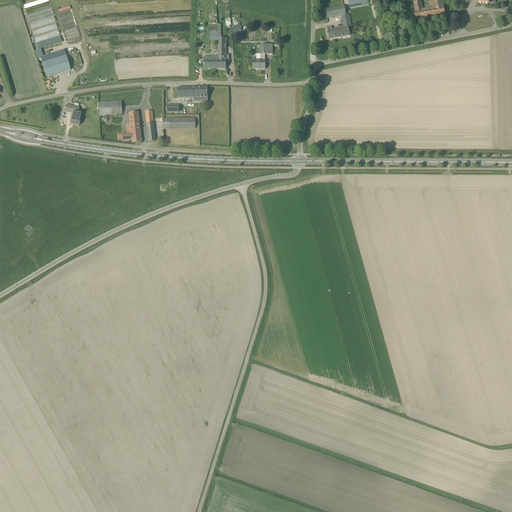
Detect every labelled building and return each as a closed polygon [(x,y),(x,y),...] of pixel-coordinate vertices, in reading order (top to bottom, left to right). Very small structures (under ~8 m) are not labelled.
[(407,23),(419,20),(445,15),(441,0),(431,0),(428,1),(429,4),(428,4),(428,8),(422,9),(422,5),(420,0),(412,0),(415,11),(405,13),(407,23)] [(346,15),(344,6),(324,10),(326,19),(342,16),(344,28),(332,30),(331,27),(328,27),(327,27),(328,31),(329,39),(349,35),(348,27),(351,27),(349,14),(346,15)] [(53,16),(52,10),(28,17),(29,23),(53,16)] [(54,17),(30,24),(32,30),(55,23),(54,17)] [(56,24),(32,31),(34,37),(58,29),(56,24)] [(218,34),(217,26),(209,27),(210,35),(218,34)] [(232,36),(242,35),(241,27),(232,27),(232,36)] [(58,30),(34,38),(36,43),(60,36),(58,30)] [(36,44),(38,50),(62,42),(60,37),(36,44)] [(217,60),(217,69),(226,69),(226,60),(225,60),(225,57),(226,57),(226,44),(226,39),(218,39),(218,57),(218,60),(217,60)] [(253,61),(253,69),(265,69),(265,61),(265,55),(273,55),(273,45),(260,45),(260,54),(256,54),(256,61),(253,61)] [(46,78),(70,70),(66,56),(42,63),(46,78)] [(204,60),(204,69),(217,69),(217,60),(217,56),(213,56),(213,57),(204,57),(204,60)] [(208,98),(207,92),(207,87),(177,88),(178,98),(208,98)] [(99,115),(122,114),(121,102),(99,103),(99,115)] [(81,108),(79,108),(66,105),(65,111),(73,113),(72,117),(71,117),(70,124),(79,126),(80,119),(76,118),(77,113),(77,114),(78,113),(80,114),(81,108)] [(146,112),(148,137),(149,142),(156,141),(153,111),(146,112)] [(132,143),(142,143),(138,112),(129,113),(131,133),(122,134),(118,134),(119,140),(123,140),(123,142),(132,140),(132,143)] [(195,129),(195,119),(163,119),(163,129),(195,129)]
